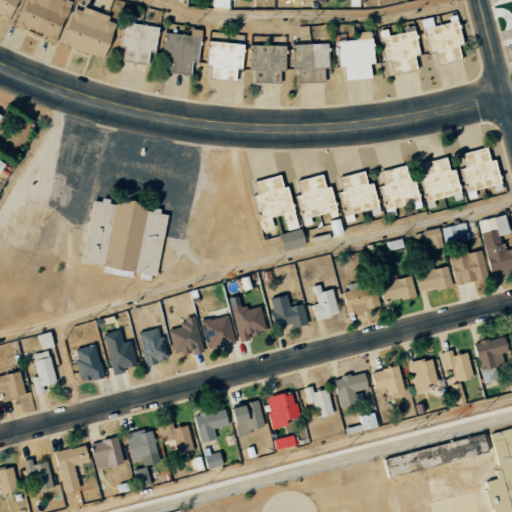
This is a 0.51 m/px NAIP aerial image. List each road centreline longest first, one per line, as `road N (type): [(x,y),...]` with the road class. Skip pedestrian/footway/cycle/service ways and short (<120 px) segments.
road 1 (residential): [(0,436),(511,303)]
road 2 (tertiary): [(504,95),(327,128),(216,124),(108,102),(0,66)]
road 3 (tertiary): [(511,125),(478,0)]
